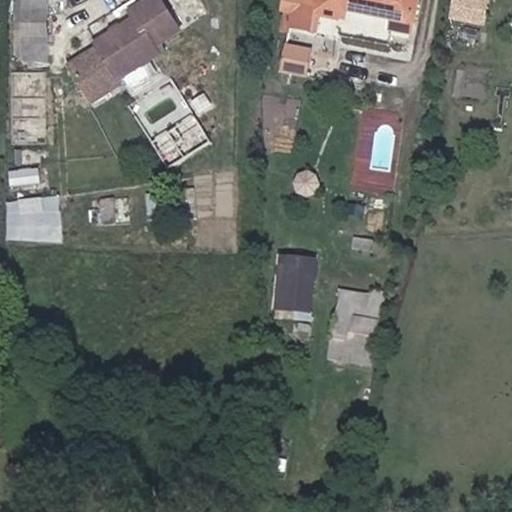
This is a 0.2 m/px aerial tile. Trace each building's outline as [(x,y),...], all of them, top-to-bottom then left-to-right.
[(29,22),(30,0),(10,0),(10,21),(29,22)] [(178,28),(160,0),(137,0),(124,8),(132,21),(90,46),(94,54),(69,68),(92,109),(126,89),(119,78),(155,57),(148,44),(178,28)] [(276,0),(299,5),(300,0),(303,0),(314,2),(314,0),(346,0),(394,12),(396,0),(276,0)] [(454,0),(453,20),(490,23),(492,0),(454,0)] [(289,56),(294,33),(270,27),(264,50),(289,56)] [(276,310),(317,313),(321,255),(280,252),(276,310)] [(346,277),(335,341),(368,346),(379,282),(346,277)]
